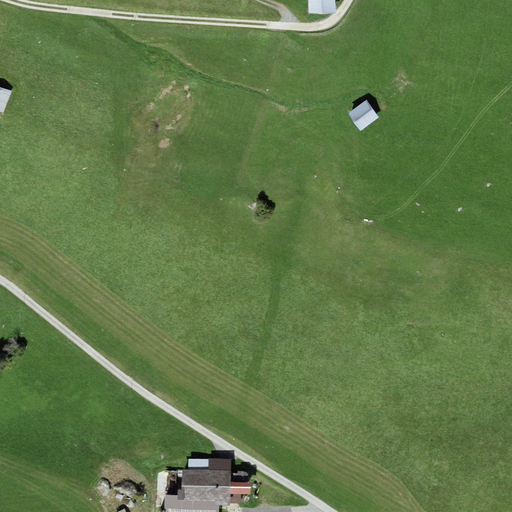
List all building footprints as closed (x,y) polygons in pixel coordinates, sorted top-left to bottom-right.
[(333,0),(309,0),(309,12),(333,13),(333,0)] [(12,93),(0,88),(0,112),(3,114),(12,93)] [(367,101),(348,115),(361,131),(379,117),(367,101)] [(231,471),(231,459),(208,459),(208,471),(231,471)] [(208,471),(186,470),(183,470),(182,490),(177,490),(177,496),(165,495),(164,511),(218,511),(219,505),(230,505),(230,504),(230,494),(231,482),(231,471),(208,471)] [(231,482),(230,494),(241,495),(250,495),(250,483),(231,482)] [(241,504),(241,495),(230,494),(230,504),(241,504)]
